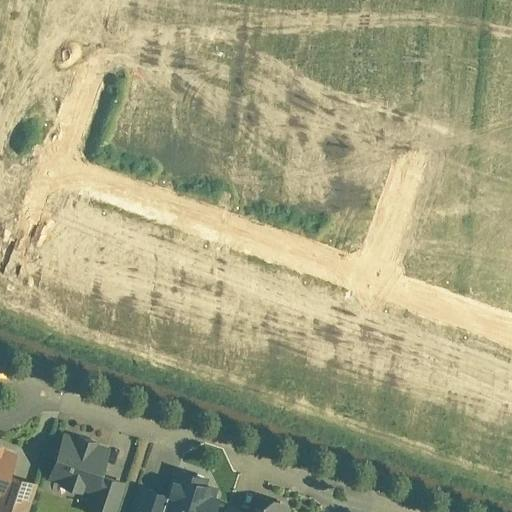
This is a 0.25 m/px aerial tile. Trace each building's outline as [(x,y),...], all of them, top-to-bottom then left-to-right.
[(267,277),(235,265),(220,306),(280,327),(293,293),(265,283),(267,277)] [(335,305),(322,338),(364,353),(376,320),(335,305)] [(454,368),(459,353),(424,340),(409,381),(436,391),(438,385),(451,390),(459,369),(454,368)] [(511,361),(492,354),(473,403),(511,418),(511,361)] [(103,472),(111,445),(63,430),(49,476),(91,489),(97,491),(103,472)] [(10,473),(17,451),(0,445),(0,491),(4,493),(10,473)] [(162,511),(209,511),(220,480),(176,467),(168,492),(162,511)] [(116,511),(127,479),(103,472),(97,491),(91,489),(85,508),(97,511),(116,511)] [(28,511),(38,482),(10,473),(4,493),(0,506),(0,511),(28,511)] [(162,511),(168,492),(139,483),(130,511),(162,511)] [(294,511),(291,503),(274,496),(251,508),(230,501),(226,511),(294,511)]
